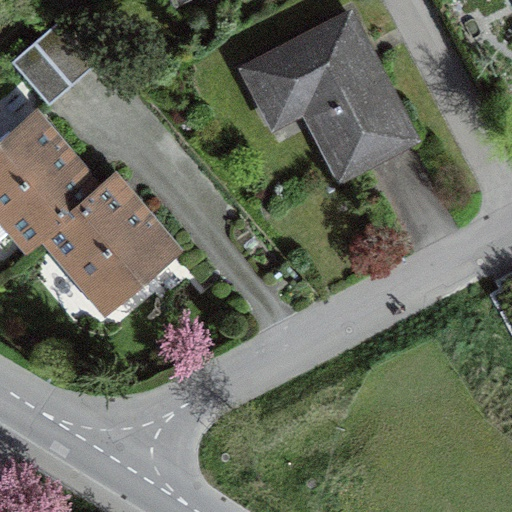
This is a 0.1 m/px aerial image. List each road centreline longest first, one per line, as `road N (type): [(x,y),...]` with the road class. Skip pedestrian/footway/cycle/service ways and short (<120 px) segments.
road 1 (residential): [(115,457),(170,410),(511,237)]
road 2 (residential): [(115,457),(0,390)]
